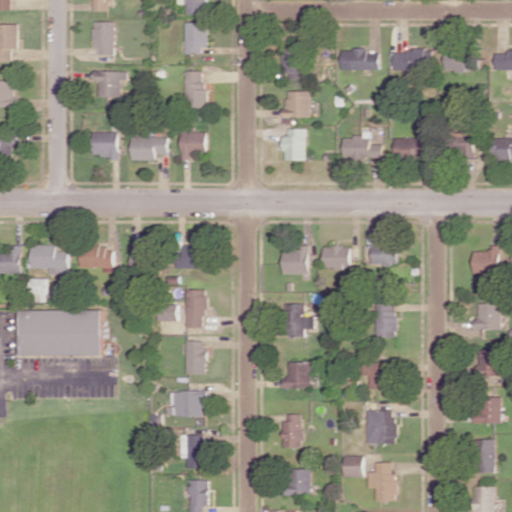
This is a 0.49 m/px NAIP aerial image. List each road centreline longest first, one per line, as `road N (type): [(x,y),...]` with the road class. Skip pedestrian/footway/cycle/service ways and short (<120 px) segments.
road 1 (residential): [(511,202),(0,197)]
road 2 (residential): [(249,0),(249,511)]
road 3 (residential): [(438,511),(438,202)]
road 4 (residential): [(511,11),(249,11)]
road 5 (residential): [(59,0),(56,199)]
